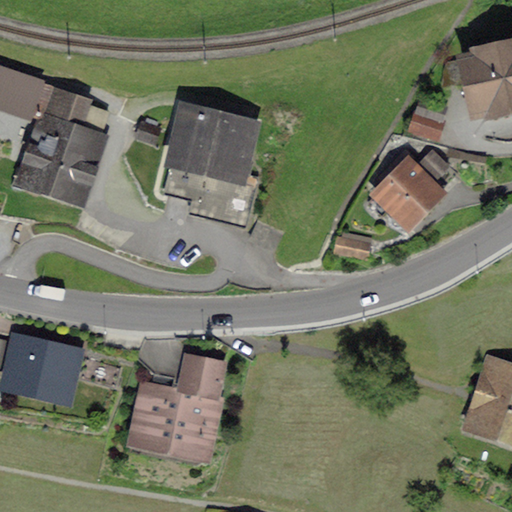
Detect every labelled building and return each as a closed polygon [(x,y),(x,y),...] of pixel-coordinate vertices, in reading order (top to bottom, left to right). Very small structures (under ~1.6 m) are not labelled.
[(444,67),(442,85),(469,80),(476,112),(488,110),(489,112),(511,107),(511,44),(476,52),(476,54),(448,60),(444,67)] [(84,200),(98,159),(94,157),(102,135),(79,127),(88,101),(44,85),(34,113),(41,116),(20,177),(84,200)] [(245,224),(257,177),(248,174),(251,163),(241,161),(250,125),(188,110),(168,190),(195,197),(192,211),(245,224)] [(416,111),(411,128),(437,136),(443,120),(416,111)] [(144,123),(140,135),(153,140),(158,128),(144,123)] [(387,183),(370,201),(382,212),(390,203),(409,222),(439,192),(409,162),(414,157),(405,149),(379,176),(387,183)] [(420,161),(442,183),(455,170),(432,149),(420,161)] [(250,238),(274,249),(287,220),(264,209),(250,238)] [(339,236),(336,250),(366,256),(369,243),(339,236)] [(92,329),(88,345),(137,356),(145,336),(92,329)] [(19,340),(10,382),(65,394),(74,353),(57,349),(58,344),(49,342),(43,346),(19,340)] [(224,362),(187,355),(178,399),(149,393),(140,437),(202,450),(211,408),(214,408),(224,362)] [(113,383),(118,364),(86,357),(82,376),(113,383)] [(466,423),(511,437),(511,363),(498,359),(491,378),(482,375),(466,423)]
